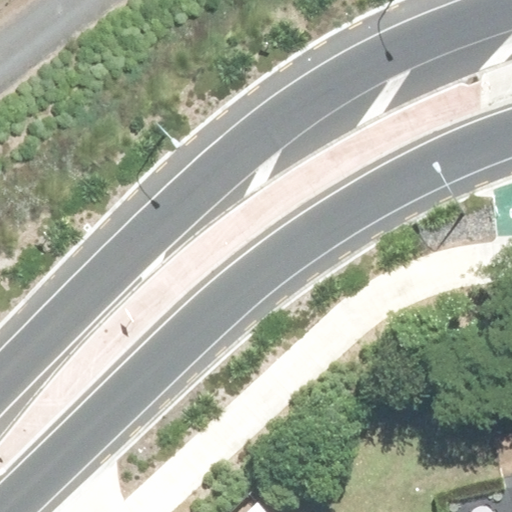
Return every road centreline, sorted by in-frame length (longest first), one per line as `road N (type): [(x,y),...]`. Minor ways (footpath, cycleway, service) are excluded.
road 1 (secondary): [(0,390),(254,137),(338,77),(511,2)]
road 2 (secondary): [(511,137),(422,170),(263,272),(1,511)]
